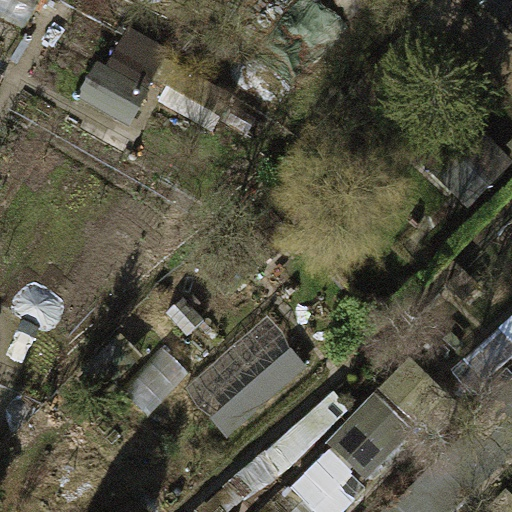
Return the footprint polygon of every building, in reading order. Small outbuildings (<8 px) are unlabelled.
[(474,49),(511,88),(511,30),(503,21),(474,49)] [(136,117),(154,80),(103,54),(85,91),(136,117)] [(274,313),(192,388),(237,437),(319,362),(274,313)] [(511,376),(458,430),(478,450),(511,416),(511,376)] [(336,435),(371,474),(420,430),(384,391),(336,435)] [(341,448),(275,511),(345,511),(375,483),(341,448)] [(428,479),(391,511),(441,511),(451,504),(428,479)]
